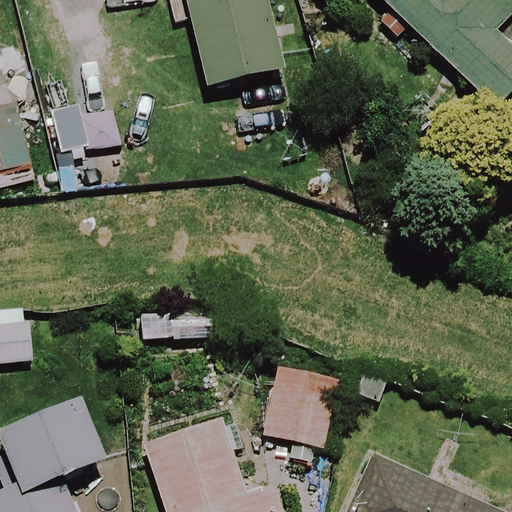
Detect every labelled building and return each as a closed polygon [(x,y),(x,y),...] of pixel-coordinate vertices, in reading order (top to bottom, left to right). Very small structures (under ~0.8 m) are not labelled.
[(255,0),(171,0),(196,98),(276,79),(255,0)] [(511,15),(511,0),(360,0),(490,118),(511,93),(511,58),(491,39),(511,15)] [(69,64),(34,78),(58,141),(94,127),(69,64)] [(0,194),(30,187),(11,110),(0,112),(0,194)] [(160,139),(120,158),(132,184),(172,165),(160,139)] [(0,370),(27,367),(20,312),(0,315),(0,370)] [(331,386),(269,374),(256,444),(318,456),(331,386)] [(0,511),(67,511),(58,488),(96,474),(73,412),(0,439),(0,511)] [(237,501),(214,429),(137,454),(155,511),(264,511),(259,494),(237,501)] [(478,511),(363,459),(338,511),(478,511)]
